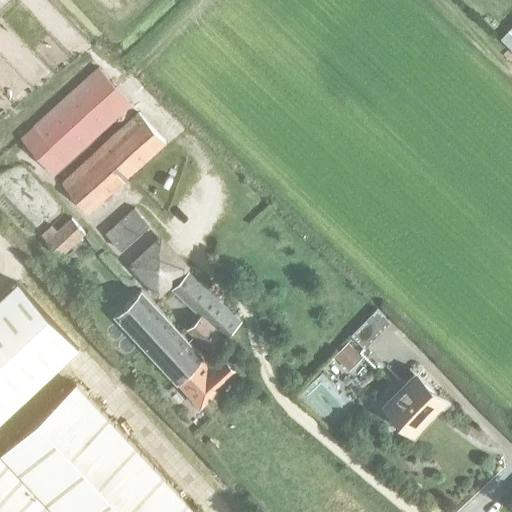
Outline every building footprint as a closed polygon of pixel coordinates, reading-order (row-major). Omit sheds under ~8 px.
[(54,173),(131,103),(97,65),(20,136),(54,173)] [(88,212),(166,142),(138,111),(60,181),(88,212)] [(132,191),(135,188),(130,182),(127,185),(132,191)] [(104,231),(120,249),(149,224),(134,206),(104,231)] [(60,256),(85,233),(70,216),(45,240),(60,256)] [(159,296),(190,266),(159,234),(128,264),(159,296)] [(178,281),(171,289),(200,313),(185,328),(210,352),(241,320),(215,296),(191,270),(178,281)] [(0,420),(78,347),(16,281),(0,295),(0,420)] [(200,405),(237,371),(223,357),(212,367),(140,289),(113,315),(176,383),(177,381),(200,405)] [(364,348),(390,321),(376,307),(350,334),(364,348)] [(348,369),(362,356),(347,340),(333,354),(348,369)] [(442,405),(444,407),(450,401),(439,391),(438,393),(416,373),(385,407),(412,431),(427,413),(431,417),(442,405)] [(196,511),(75,382),(0,452),(0,511),(196,511)]
